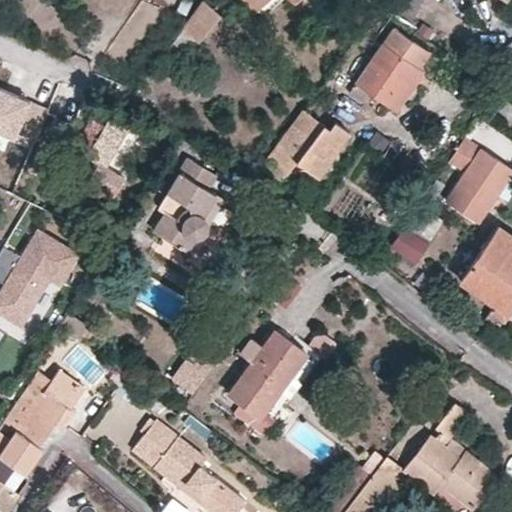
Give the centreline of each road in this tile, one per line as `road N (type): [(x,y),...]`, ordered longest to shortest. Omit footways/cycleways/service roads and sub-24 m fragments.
road 1 (residential): [(467,347),(335,247)]
road 2 (residential): [(123,94),(0,45)]
